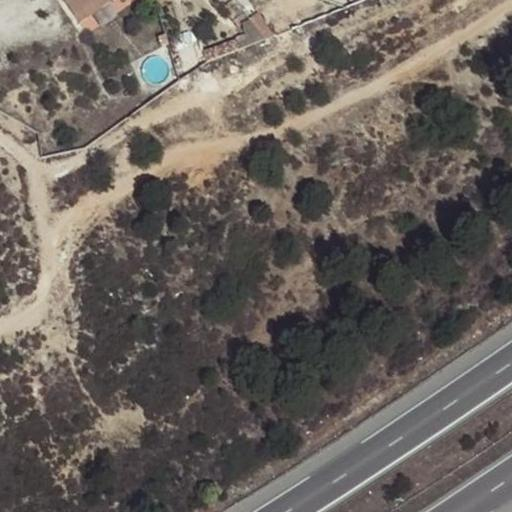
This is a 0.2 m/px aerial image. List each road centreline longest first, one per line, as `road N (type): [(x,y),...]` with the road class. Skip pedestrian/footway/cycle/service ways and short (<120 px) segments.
road 1 (track): [(0,325),(31,295),(69,227),(121,178),(315,113),(511,4)]
road 2 (motorway): [(511,360),(287,511)]
